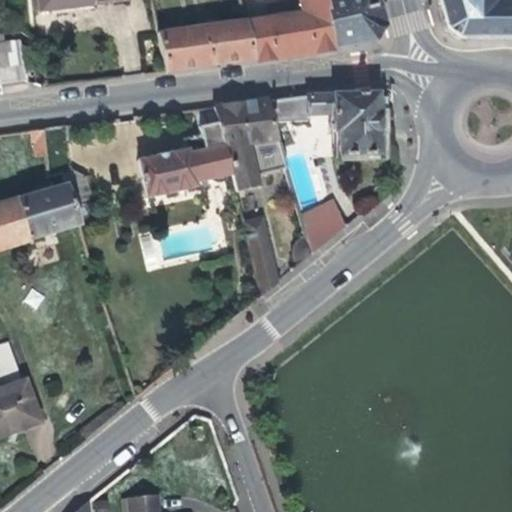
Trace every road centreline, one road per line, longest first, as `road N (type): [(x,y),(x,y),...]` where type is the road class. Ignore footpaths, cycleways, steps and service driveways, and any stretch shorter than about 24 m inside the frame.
road 1 (tertiary): [(422,68),(0,118)]
road 2 (tertiary): [(466,175),(217,371)]
road 3 (tertiary): [(217,371),(32,511)]
road 4 (residential): [(217,371),(269,511)]
